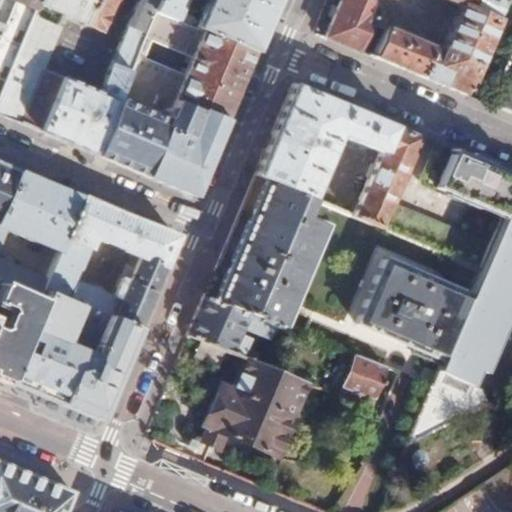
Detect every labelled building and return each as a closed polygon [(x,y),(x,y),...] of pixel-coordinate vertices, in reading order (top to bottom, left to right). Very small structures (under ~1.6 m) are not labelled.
[(4,0),(0,10),(0,67),(11,72),(32,19),(38,6),(40,0),(4,0)] [(157,0),(40,0),(38,6),(104,33),(118,2),(121,3),(122,0),(138,0),(100,96),(78,149),(95,156),(154,9),(157,0)] [(157,0),(154,9),(205,30),(256,51),(277,0),(157,0)] [(370,2),(364,0),(340,0),(325,38),(329,39),(359,52),(374,17),(365,14),(370,2)] [(505,0),(436,0),(460,10),(441,55),(385,32),(374,58),(465,94),(505,0)] [(205,30),(154,9),(95,156),(126,169),(146,177),(167,126),(176,101),(205,30)] [(11,72),(0,99),(0,115),(40,133),(63,143),(85,90),(42,72),(59,30),(32,19),(11,72)] [(256,51),(205,30),(176,101),(200,110),(227,121),(256,51)] [(511,45),(487,103),(511,113),(511,45)] [(0,99),(11,72),(0,67),(0,99)] [(294,84),(254,177),(310,200),(337,137),(378,154),(353,218),(481,272),(492,245),(396,205),(423,138),(294,84)] [(85,90),(63,143),(78,149),(100,96),(85,90)] [(167,126),(146,177),(174,190),(195,198),(227,121),(200,110),(190,135),(167,126)] [(503,219),(511,196),(511,174),(455,151),(452,157),(438,154),(428,180),(429,187),(432,190),(441,194),(503,219)] [(0,220),(21,172),(4,164),(0,162),(0,220)] [(61,251),(83,198),(54,185),(21,172),(0,220),(0,283),(40,300),(45,289),(53,270),(19,255),(14,265),(0,259),(0,252),(9,230),(61,251)] [(310,200),(254,177),(212,276),(286,305),(318,228),(300,221),(310,200)] [(511,196),(503,219),(492,245),(481,272),(470,298),(443,361),(439,370),(478,386),(484,371),(490,374),(511,321),(511,196)] [(132,218),(83,198),(61,251),(53,270),(45,289),(70,299),(94,243),(102,246),(104,241),(142,257),(133,276),(127,273),(115,297),(108,294),(111,288),(85,277),(75,301),(141,328),(178,238),(132,218)] [(443,361),(470,298),(386,261),(359,323),(443,361)] [(286,305),(212,276),(203,297),(277,326),(286,305)] [(0,377),(7,380),(40,300),(0,283),(0,308),(4,311),(6,316),(3,323),(0,323),(0,377)] [(70,299),(45,289),(40,300),(7,380),(103,421),(141,328),(75,301),(70,299)] [(203,297),(186,336),(199,341),(225,351),(243,358),(261,365),(264,358),(253,355),(256,349),(250,347),(253,338),(243,334),(244,329),(272,339),(277,326),(203,297)] [(225,351),(199,341),(193,357),(219,366),(225,351)] [(388,370),(356,357),(340,396),(374,409),(388,370)] [(308,383),(261,365),(243,358),(231,390),(219,386),(203,429),(208,430),(203,444),(223,452),(227,439),(281,459),(297,416),(296,415),(308,383)] [(434,382),(439,370),(427,366),(422,377),(434,382)] [(413,456),(413,464),(437,464),(438,455),(431,449),(417,449),(413,456)] [(0,511),(66,511),(74,493),(0,460),(0,511)] [(316,509),(322,511),(334,511),(341,500),(334,496),(331,502),(321,498),(316,509)]
